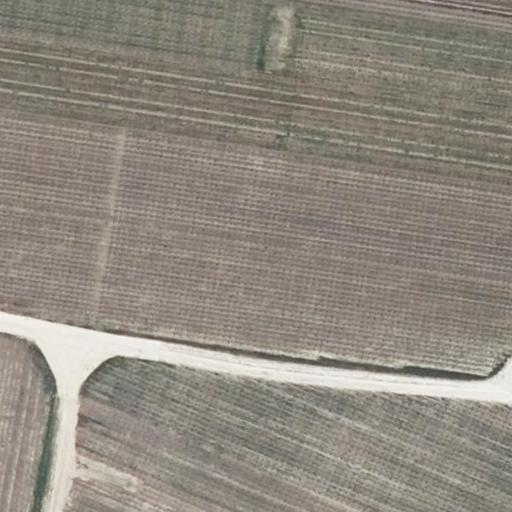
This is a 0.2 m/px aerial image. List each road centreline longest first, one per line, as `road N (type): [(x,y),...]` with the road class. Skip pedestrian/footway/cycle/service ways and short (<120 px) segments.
road 1 (unclassified): [(0,324),(511,393)]
road 2 (track): [(77,340),(48,511)]
